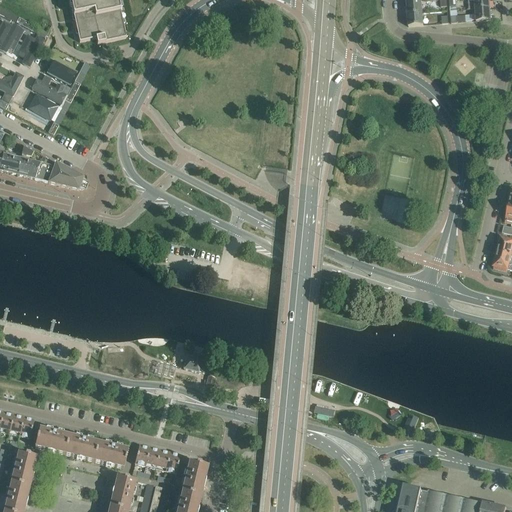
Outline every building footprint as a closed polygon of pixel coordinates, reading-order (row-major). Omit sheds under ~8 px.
[(97,46),(105,44),(126,39),(117,0),(69,0),(79,44),(96,40),(97,46)] [(468,12),(475,11),(490,10),(489,0),(474,0),(475,3),(468,4),(468,12)] [(407,16),(422,14),(421,2),(406,4),(407,16)] [(0,8),(0,18),(10,24),(12,21),(15,16),(9,13),(0,8)] [(476,23),(491,22),(490,10),(475,11),(476,23)] [(408,28),(423,27),(422,14),(407,16),(408,28)] [(12,21),(25,28),(28,22),(15,16),(12,21)] [(457,17),(451,17),(451,25),(457,24),(472,23),(472,16),(457,17)] [(3,22),(0,27),(0,44),(1,45),(0,47),(0,51),(6,54),(8,50),(10,48),(14,50),(24,32),(23,31),(20,29),(11,24),(10,26),(3,22)] [(25,28),(44,37),(46,32),(28,22),(25,28)] [(44,40),(36,36),(34,40),(26,35),(22,43),(18,50),(17,53),(24,57),(21,64),(29,68),(44,40)] [(48,76),(69,87),(76,75),(54,64),(54,65),(51,66),(48,71),(49,74),(48,76)] [(71,91),(76,94),(85,77),(86,75),(81,72),(71,91)] [(0,80),(0,91),(5,95),(2,100),(9,104),(12,98),(13,99),(24,79),(18,76),(15,74),(12,79),(10,83),(6,84),(2,82),(0,80)] [(34,84),(30,90),(33,91),(47,99),(60,106),(66,96),(61,93),(64,88),(56,84),(54,89),(39,81),(36,79),(34,84)] [(71,91),(62,107),(67,110),(76,94),(71,91)] [(47,101),(35,95),(27,110),(38,116),(48,121),(50,122),(58,108),(58,107),(47,101)] [(0,108),(1,109),(5,111),(8,106),(4,103),(1,102),(0,101),(0,108)] [(53,136),(66,112),(67,110),(62,107),(48,134),(53,136)] [(21,159),(17,177),(34,181),(40,166),(40,165),(33,163),(34,162),(31,161),(31,159),(34,153),(31,151),(23,147),(21,159)] [(21,159),(15,157),(9,156),(8,158),(3,157),(0,170),(0,172),(17,177),(21,159)] [(48,184),(52,174),(55,164),(43,157),(40,165),(40,166),(34,181),(48,184)] [(72,173),(55,164),(52,174),(48,184),(78,192),(79,190),(81,191),(84,190),(86,190),(87,187),(88,184),(86,183),(85,181),(82,180),(83,179),(82,178),(72,173)] [(502,234),(511,236),(511,229),(504,227),(502,234)] [(511,241),(501,238),(499,247),(498,246),(496,253),(511,257),(511,241)] [(511,272),(511,257),(496,253),(494,261),(496,261),(494,269),(507,272),(507,271),(511,272)] [(0,293),(0,307),(26,314),(29,301),(0,293)] [(38,305),(35,317),(75,326),(78,314),(38,305)] [(123,360),(144,362),(146,351),(124,349),(123,360)] [(186,358),(183,371),(198,374),(203,375),(205,366),(206,364),(201,362),(202,359),(193,357),(193,359),(186,358)] [(208,377),(206,387),(206,388),(212,389),(213,389),(215,379),(214,379),(214,377),(209,376),(209,377),(208,377)] [(315,408),(313,414),(330,417),(331,411),(316,408),(315,408)] [(0,427),(0,433),(9,436),(13,417),(3,414),(0,427)] [(9,436),(19,438),(24,419),(13,417),(9,436)] [(408,419),(403,430),(408,432),(409,429),(411,430),(414,431),(419,419),(414,417),(412,421),(408,419)] [(19,438),(29,440),(34,422),(24,419),(19,438)] [(422,420),(417,424),(425,433),(430,429),(422,420)] [(46,431),(39,430),(35,449),(47,452),(47,453),(52,454),(52,453),(64,456),(69,437),(63,435),(64,432),(58,431),(57,434),(52,433),(52,430),(47,428),(46,431)] [(69,437),(64,456),(76,459),(76,460),(81,461),(82,460),(94,463),(98,444),(92,442),(93,440),(87,438),(86,441),(81,440),(82,437),(76,435),(75,438),(69,437)] [(111,467),(123,470),(128,451),(121,449),(122,447),(116,445),(115,448),(110,447),(111,444),(105,442),(104,445),(98,444),(94,463),(105,466),(105,467),(111,468),(111,467)] [(134,466),(145,468),(149,450),(139,447),(134,466)] [(159,452),(149,450),(145,468),(155,471),(159,452)] [(155,471),(165,473),(170,455),(159,452),(155,471)] [(34,471),(37,459),(18,454),(11,484),(30,488),(33,477),(35,472),(34,471)] [(180,457),(170,455),(165,473),(176,476),(180,457)] [(188,465),(181,494),(200,499),(203,487),(204,487),(205,482),(208,469),(188,465)] [(128,511),(135,483),(116,478),(113,491),(113,490),(111,496),(112,496),(109,507),(128,511)] [(3,511),(24,511),(26,506),(28,501),(27,501),(30,488),(11,484),(3,511)] [(146,511),(153,487),(147,485),(140,511),(146,511)] [(416,511),(421,492),(421,491),(404,487),(398,511),(395,511),(396,511),(395,511),(416,511)] [(156,511),(162,489),(155,488),(149,511),(156,511)] [(165,511),(170,491),(164,490),(158,511),(165,511)] [(442,511),(446,496),(430,493),(428,492),(428,494),(421,492),(416,511),(442,511)] [(181,494),(177,511),(198,511),(197,511),(200,499),(181,494)] [(442,511),(461,511),(464,500),(446,496),(442,511)] [(461,511),(481,511),(483,504),(464,500),(461,511)]
